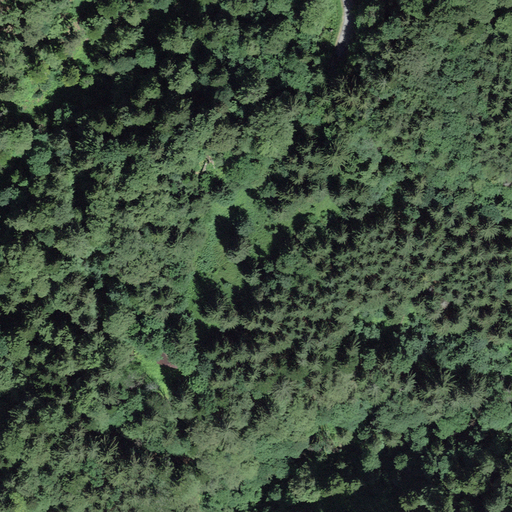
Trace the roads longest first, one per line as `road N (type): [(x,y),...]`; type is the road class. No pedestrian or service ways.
road 1 (unclassified): [(347,0),(348,29),(332,73),(352,146),(511,187)]
road 2 (track): [(185,341),(345,131)]
